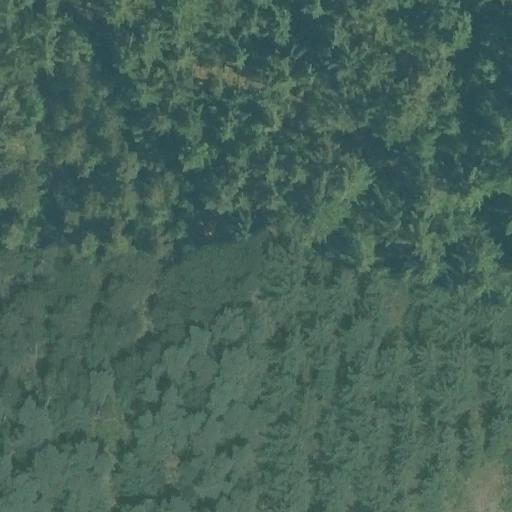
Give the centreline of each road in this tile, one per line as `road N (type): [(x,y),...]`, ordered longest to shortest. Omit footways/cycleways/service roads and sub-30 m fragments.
road 1 (track): [(260,291),(486,0)]
road 2 (track): [(260,291),(232,219),(92,0)]
road 3 (track): [(0,399),(208,333),(260,291)]
